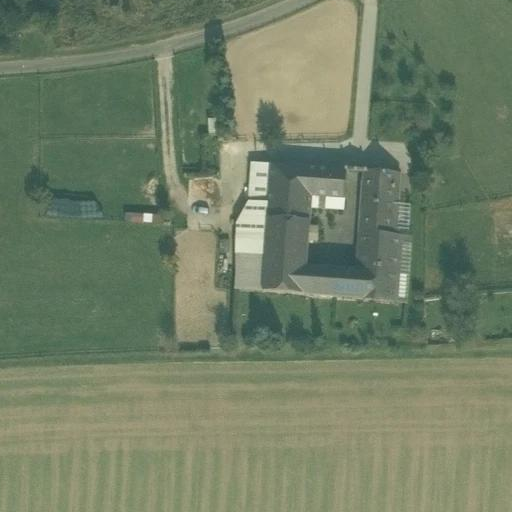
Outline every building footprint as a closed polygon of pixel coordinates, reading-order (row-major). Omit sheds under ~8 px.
[(252,164),(249,205),(269,207),(272,166),(252,164)] [(314,169),(272,166),(269,207),(263,293),(305,297),(307,269),(311,210),(312,198),(314,169)] [(347,171),(314,169),(312,198),(345,200),(347,171)] [(366,172),(362,234),(392,237),(394,206),(396,175),(366,172)] [(312,198),(311,210),(344,213),(345,200),(312,198)] [(263,293),(269,207),(249,205),(237,226),(236,291),(263,293)] [(392,237),(400,237),(409,238),(411,207),(394,206),(392,237)] [(163,217),(126,214),(125,223),(162,225),(163,217)] [(400,237),(392,237),(362,234),(359,277),(338,275),(336,299),(395,303),(400,237)] [(400,237),(395,303),(410,304),(413,238),(409,238),(400,237)] [(338,271),(307,269),(305,297),(336,299),(338,275),(338,271)]
